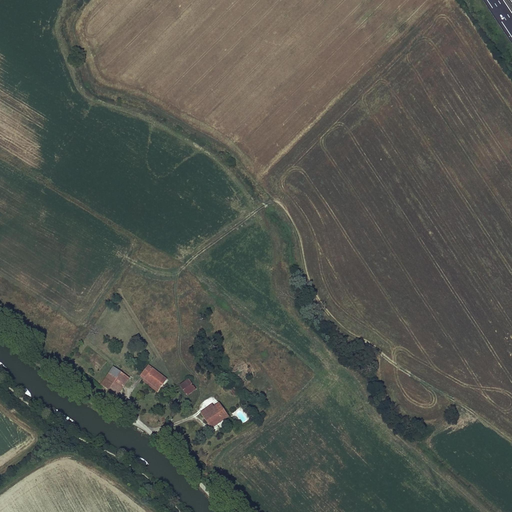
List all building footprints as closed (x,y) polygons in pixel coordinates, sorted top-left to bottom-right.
[(143,381),(158,393),(168,380),(149,365),(140,376),(144,380),(143,381)] [(129,378),(114,367),(109,373),(125,384),(129,378)] [(125,384),(109,373),(102,384),(117,395),(125,384)] [(195,390),(188,379),(180,385),(187,395),(195,390)] [(229,416),(220,403),(215,407),(214,407),(212,405),(201,413),(202,414),(212,428),(229,416)]
